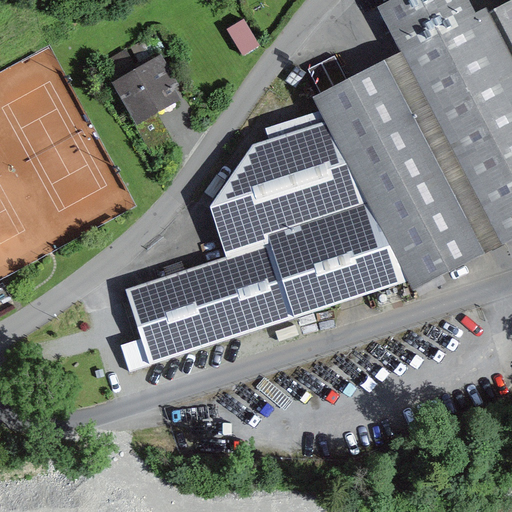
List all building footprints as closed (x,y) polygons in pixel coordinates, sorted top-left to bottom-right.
[(511,0),(511,1),(511,5),(472,22),(460,0),(399,0),(374,12),(398,61),(347,86),(321,99),(312,104),(318,116),(400,283),(403,290),(490,248),(497,244),(506,262),(511,259),(511,0)] [(246,18),(229,27),(243,54),(261,44),(246,18)] [(308,74),(321,99),(347,86),(334,61),(308,74)] [(143,65),(105,85),(129,129),(167,108),(143,65)] [(306,79),(295,72),(287,85),(297,92),(306,79)] [(251,151),(203,210),(225,262),(125,297),(144,361),(400,283),(318,116),(267,134),(271,145),(251,151)] [(0,306),(9,301),(0,284),(0,306)]
